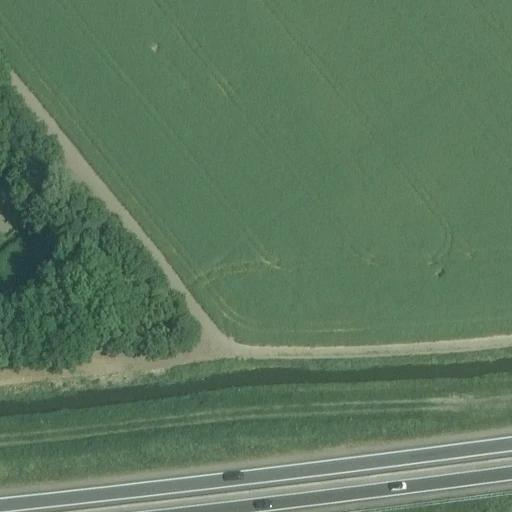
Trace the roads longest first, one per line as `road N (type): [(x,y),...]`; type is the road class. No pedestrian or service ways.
road 1 (trunk): [(511,446),(0,505)]
road 2 (trunk): [(188,511),(511,472)]
